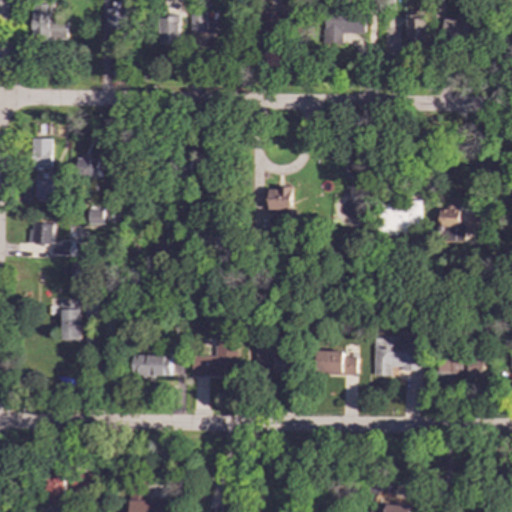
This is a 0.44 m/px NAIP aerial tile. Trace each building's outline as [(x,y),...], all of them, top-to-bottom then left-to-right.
[(125,27),(125,8),(119,8),(119,2),(109,1),(108,27),(125,27)] [(50,5),(33,5),(32,38),(67,39),(67,21),(50,21),(50,5)] [(364,8),(325,8),(325,44),(343,44),(343,32),(364,32),(364,8)] [(407,42),(425,41),(424,12),(407,13),(407,42)] [(206,15),(189,15),(189,32),(206,32),(206,15)] [(179,17),(159,16),(159,43),(179,43),(179,17)] [(443,41),(468,40),(467,18),(443,19),(443,41)] [(51,169),(52,139),(34,138),(33,168),(51,169)] [(99,158),(77,158),(76,176),(98,177),(99,158)] [(511,177),(499,177),(500,195),(511,194),(511,177)] [(53,198),(54,181),(36,180),(35,197),(53,198)] [(291,210),(291,187),(268,187),(268,210),(291,210)] [(421,202),(385,203),(385,214),(378,214),(378,232),(407,232),(407,226),(421,226),(421,202)] [(102,225),(103,208),(84,207),(83,224),(102,225)] [(465,241),(465,226),(459,226),(459,210),(440,209),(439,241),(465,241)] [(51,244),(52,224),(30,223),(29,243),(51,244)] [(52,254),(70,254),(70,241),(52,241),(52,254)] [(71,263),(72,280),(89,279),(88,262),(71,263)] [(61,310),(61,340),(80,340),(79,309),(61,310)] [(235,376),(237,335),(215,334),(215,356),(191,355),(190,375),(235,376)] [(278,343),(256,342),(255,366),(276,367),(278,343)] [(356,374),(356,356),(342,357),(342,350),(321,351),(322,375),(356,374)] [(171,356),(133,355),(132,375),(171,376),(171,356)] [(437,372),(468,373),(468,378),(483,378),(484,358),(438,356),(437,372)] [(44,502),(64,503),(65,473),(45,472),(44,502)] [(394,497),(412,498),(413,487),(395,486),(394,497)] [(128,511),(166,511),(166,501),(129,499),(128,511)]
